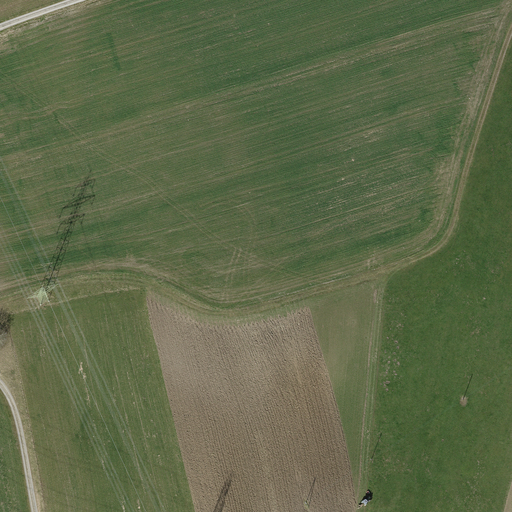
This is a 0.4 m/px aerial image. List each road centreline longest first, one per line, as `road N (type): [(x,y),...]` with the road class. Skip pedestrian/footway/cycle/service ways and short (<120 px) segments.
road 1 (track): [(511,29),(451,222),(430,253),(238,310),(209,312),(134,273),(0,294)]
road 2 (track): [(34,511),(13,402),(0,382)]
